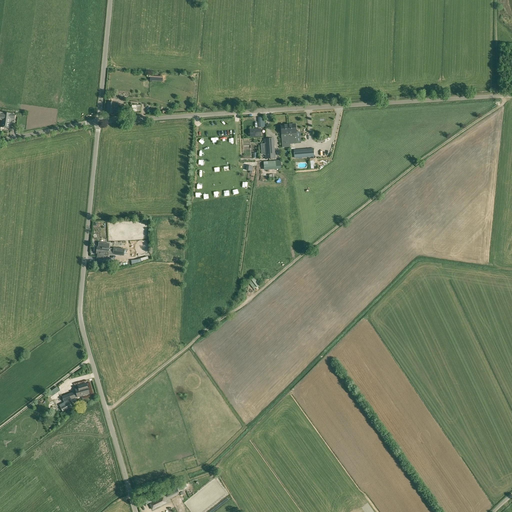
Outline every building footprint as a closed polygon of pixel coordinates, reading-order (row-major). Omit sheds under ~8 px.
[(107,113),(118,114),(119,103),(108,102),(107,113)] [(14,119),(15,114),(2,113),(1,119),(0,127),(10,128),(11,118),(14,119)] [(290,143),(297,142),(295,124),(291,125),(288,126),(290,143)] [(290,143),(288,126),(281,126),(283,144),(290,143)] [(265,154),(275,153),(274,139),(264,140),(265,154)] [(108,256),(108,255),(113,255),(113,254),(113,249),(109,249),(109,247),(109,244),(105,243),(105,248),(97,247),(96,254),(104,255),(108,256)] [(77,397),(89,394),(86,383),(78,385),(78,388),(75,389),(77,397)] [(64,402),(75,398),(73,392),(62,396),(64,402)] [(69,403),(61,408),(63,411),(71,406),(69,403)] [(168,498),(176,494),(174,489),(166,493),(168,498)] [(152,510),(167,503),(164,497),(149,504),(152,510)]
